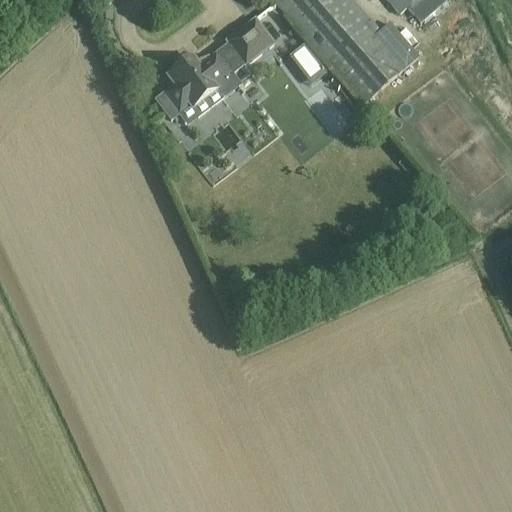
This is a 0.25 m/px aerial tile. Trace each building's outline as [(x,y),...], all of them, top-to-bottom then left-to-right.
[(270,0),(325,63),(362,107),(411,65),(418,59),(389,25),(382,31),(379,34),(370,24),(349,0),(270,0)] [(387,0),(401,15),(406,11),(419,26),(444,4),(440,0),(387,0)] [(254,23),(226,45),(228,48),(244,68),(245,69),(273,47),(254,23)] [(163,97),(155,104),(170,124),(178,118),(185,127),(194,120),(196,122),(240,89),(232,79),(245,69),(244,68),(228,48),(215,57),(209,63),(208,61),(196,65),(192,60),(166,79),(174,89),(163,97)] [(289,61),(310,89),(325,77),(304,49),(289,61)]
